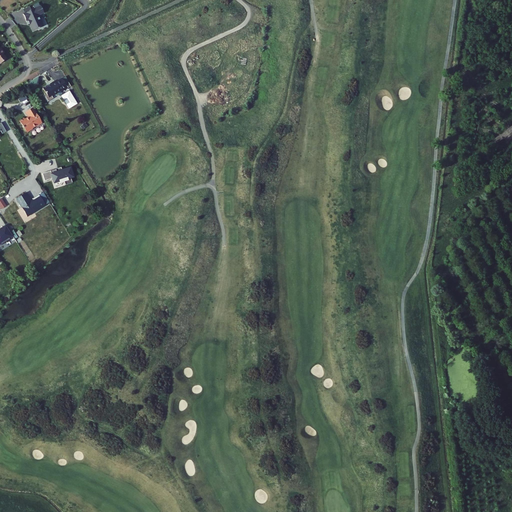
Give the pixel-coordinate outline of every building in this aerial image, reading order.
[(43,13),(40,7),(34,9),(31,11),(24,14),(22,14),(25,21),(27,20),(29,19),(31,24),(29,25),(32,32),(42,27),(39,21),(40,20),(38,15),(43,13)] [(72,84),(66,74),(60,78),(59,77),(54,80),(55,81),(51,83),(50,82),(47,83),(53,93),(62,88),(64,90),(66,90),(67,90),(66,87),(72,84)] [(81,99),(73,86),(67,90),(66,90),(69,95),(68,96),(70,99),(71,98),(74,103),(81,99)] [(26,130),(27,132),(37,126),(38,126),(41,125),(42,123),(42,122),(33,108),(26,112),(30,117),(28,119),(27,118),(25,119),(24,118),(20,121),(24,129),(26,130)] [(55,170),(42,174),(45,182),(53,179),(54,183),(59,182),(60,183),(64,182),(65,185),(72,183),(70,177),(72,176),(71,173),(71,172),(69,167),(63,169),(63,170),(62,171),(56,173),(55,170)] [(47,205),(41,195),(34,199),(35,200),(33,202),(27,193),(18,198),(20,202),(19,202),(23,208),(23,207),(29,216),(36,212),(41,210),(40,209),(47,205)] [(3,239),(8,248),(14,244),(9,236),(3,239)]
